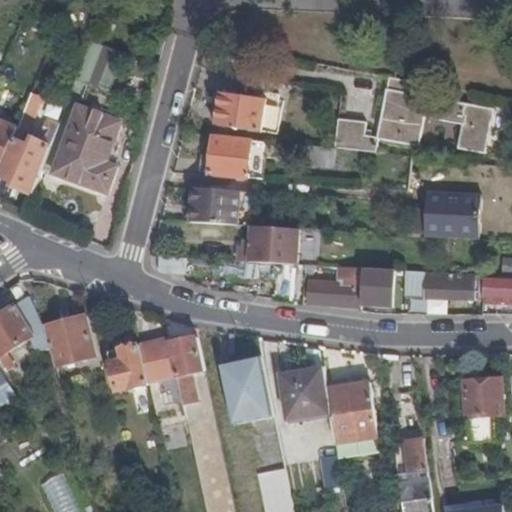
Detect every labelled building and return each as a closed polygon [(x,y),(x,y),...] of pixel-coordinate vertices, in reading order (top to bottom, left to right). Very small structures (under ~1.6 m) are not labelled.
[(124,55),(89,43),(75,82),(86,86),(54,172),(108,192),(118,165),(108,161),(131,100),(111,92),(124,55)] [(388,77),(378,136),(377,138),(417,145),(418,139),(423,115),(462,123),(457,147),(484,152),(492,109),(417,95),(419,83),(388,77)] [(32,92),(18,127),(27,131),(40,96),(32,92)] [(219,124),(262,129),(266,98),(223,93),(221,106),(216,106),(214,108),(212,118),(214,120),(220,120),(219,124)] [(14,186),(34,193),(60,123),(46,117),(38,138),(35,137),(31,145),(13,140),(0,171),(0,174),(16,181),(14,186)] [(334,148),(336,148),(376,153),(377,138),(378,136),(364,134),(365,121),(338,118),(334,148)] [(0,170),(0,171),(13,140),(17,129),(0,121),(0,170)] [(201,157),(199,176),(211,176),(211,173),(263,179),(266,142),(215,137),(213,158),(201,157)] [(334,148),(305,145),(303,163),(347,168),(348,155),(336,154),(336,148),(334,148)] [(108,192),(54,172),(53,177),(107,196),(108,192)] [(187,187),(184,222),(189,222),(193,187),(187,187)] [(193,187),(189,222),(250,226),(252,192),(193,187)] [(484,197),(429,194),(426,238),(481,241),(484,197)] [(238,261),(298,265),(301,229),(251,226),(250,247),(239,246),(238,261)] [(166,273),(186,274),(186,258),(160,257),(159,270),(166,273)] [(364,285),(364,283),(365,269),(354,268),(353,279),(358,280),(358,284),(358,285),(364,285)] [(405,295),(425,296),(425,272),(406,271),(405,295)] [(425,296),(425,298),(476,300),(477,275),(425,272),(425,296)] [(483,300),(511,301),(511,282),(504,282),(504,277),(484,275),(483,300)] [(357,306),(358,285),(358,284),(310,281),(309,303),(357,306)] [(364,285),(363,303),(394,305),(395,285),(364,283),(364,285)] [(27,299),(0,315),(0,357),(8,371),(13,368),(5,354),(45,328),(27,299)] [(87,316),(46,326),(56,367),(96,357),(87,316)] [(183,401),(171,344),(169,338),(142,345),(150,383),(161,380),(167,404),(183,401)] [(206,370),(199,338),(171,344),(183,401),(184,404),(198,401),(192,373),(206,370)] [(150,383),(142,345),(111,352),(119,391),(151,384),(150,383)] [(267,511),(294,511),(264,357),(238,363),(267,511)] [(328,387),(325,368),(276,375),(283,421),(332,413),(328,387)] [(505,415),(502,379),(467,382),(468,408),(462,409),(463,419),(469,418),(470,443),(495,442),(494,416),(505,415)] [(328,387),(332,413),(336,442),(379,435),(370,381),(328,387)] [(433,497),(425,439),(405,441),(409,473),(417,473),(421,499),(433,497)] [(328,488),(343,486),(339,457),(324,459),(328,488)] [(421,499),(403,501),(404,511),(434,511),(433,497),(421,499)]
